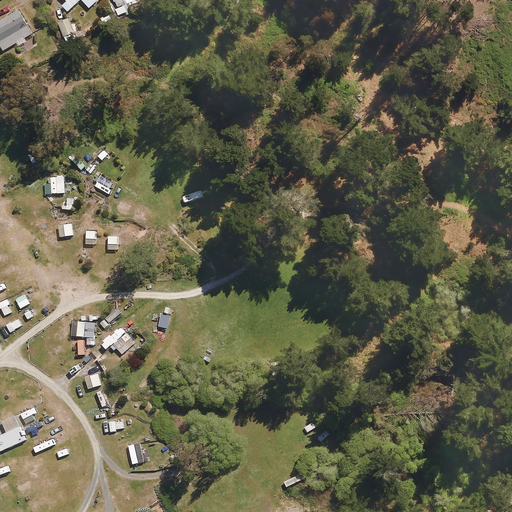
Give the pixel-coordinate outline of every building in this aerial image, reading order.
[(65,0),(69,4),(64,8),(69,14),(83,2),(90,10),(100,2),(98,0),(65,0)] [(115,0),(116,3),(117,2),(119,7),(124,5),(125,7),(118,9),(120,16),(131,12),(130,8),(147,2),(146,0),(115,0)] [(36,34),(23,11),(0,23),(0,42),(5,51),(36,34)] [(79,39),(71,20),(61,24),(69,43),(79,39)] [(20,72),(18,63),(9,65),(11,75),(20,72)] [(112,322),(123,312),(118,307),(107,317),(112,322)] [(92,314),(91,322),(89,321),(89,315),(83,315),(83,321),(75,320),(74,335),(89,336),(89,344),(96,344),(98,323),(98,319),(100,320),(100,315),(92,314)] [(173,316),(164,314),(161,325),(170,328),(173,316)] [(113,324),(106,317),(100,324),(107,330),(113,324)] [(120,348),(123,350),(129,346),(130,347),(138,341),(126,326),(123,329),(122,328),(118,331),(119,332),(115,336),(113,334),(106,340),(108,342),(105,344),(109,349),(114,345),(117,350),(120,348)] [(118,423),(108,421),(107,432),(117,433),(118,423)] [(0,457),(31,443),(24,428),(0,439),(0,457)]
